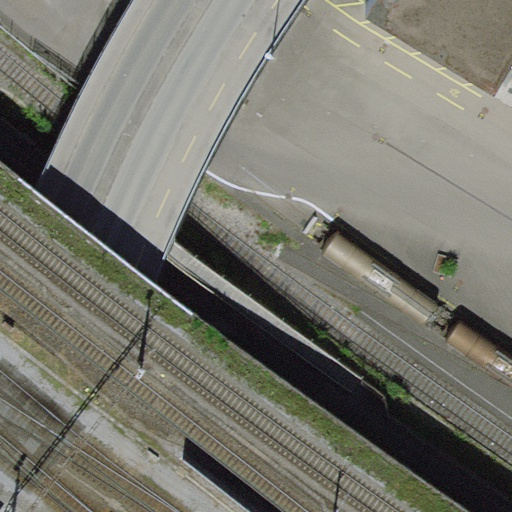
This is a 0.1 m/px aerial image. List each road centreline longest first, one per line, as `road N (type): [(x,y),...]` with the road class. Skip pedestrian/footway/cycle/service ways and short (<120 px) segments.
road 1 (tertiary): [(218,0),(61,290),(2,511)]
road 2 (motorway): [(342,511),(0,261)]
